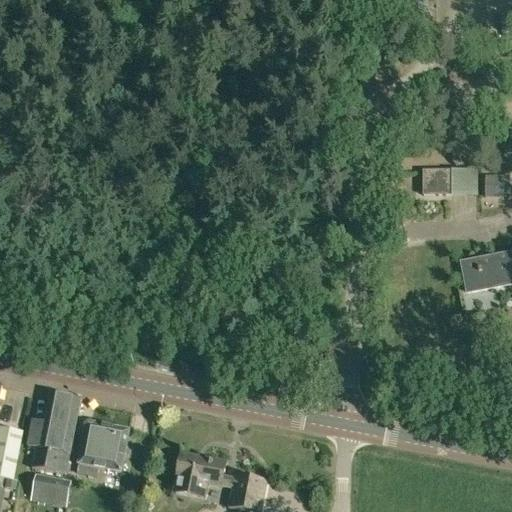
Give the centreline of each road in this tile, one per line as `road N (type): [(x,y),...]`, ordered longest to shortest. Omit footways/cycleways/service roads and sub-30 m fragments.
road 1 (unclassified): [(347,424),(379,0)]
road 2 (primary): [(347,424),(0,355)]
road 3 (primary): [(511,457),(347,424)]
